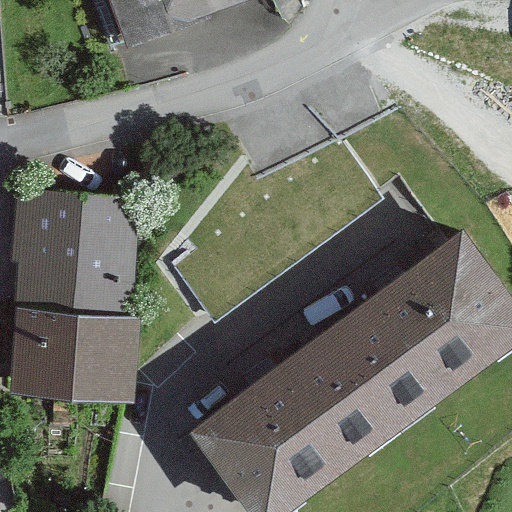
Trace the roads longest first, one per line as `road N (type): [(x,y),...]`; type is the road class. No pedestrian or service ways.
road 1 (residential): [(0,144),(316,63),(432,0)]
road 2 (unknown): [(168,511),(183,395),(195,372),(224,348)]
